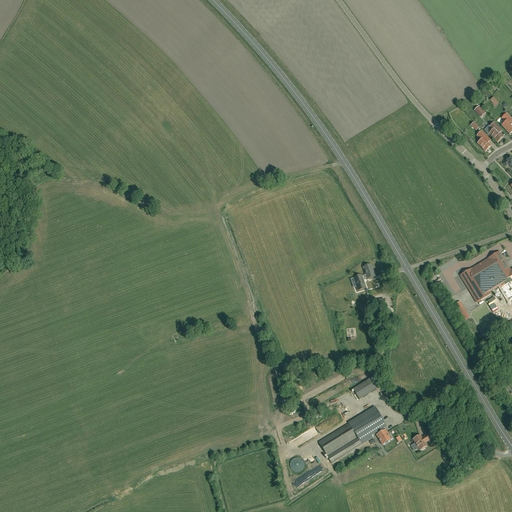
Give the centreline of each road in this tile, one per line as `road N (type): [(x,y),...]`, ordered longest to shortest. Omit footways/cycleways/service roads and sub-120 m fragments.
road 1 (primary): [(407,269),(278,68),(212,0)]
road 2 (unclassified): [(480,167),(405,91),(337,0)]
road 3 (primary): [(511,445),(407,269)]
